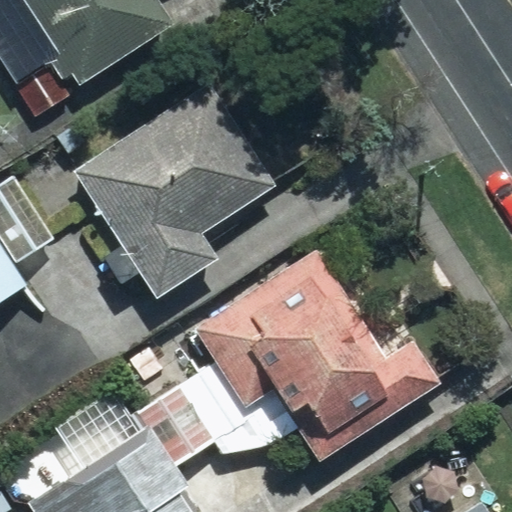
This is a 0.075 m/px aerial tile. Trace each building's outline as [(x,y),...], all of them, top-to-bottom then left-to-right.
[(0,0),(0,78),(28,125),(171,38),(147,0),(0,0)] [(208,91),(69,179),(150,308),(214,268),(196,240),(272,192),(208,91)] [(0,303),(22,289),(8,268),(51,241),(10,176),(0,182),(0,303)] [(312,258),(186,341),(211,380),(196,390),(219,427),(260,400),(309,474),(437,390),(408,345),(380,363),(312,258)] [(511,442),(498,420),(469,438),(510,503),(511,501),(511,442)] [(58,490),(22,511),(171,511),(179,505),(136,436),(107,453),(98,439),(47,472),(58,490)] [(421,511),(479,511),(452,471),(412,498),(421,511)]
